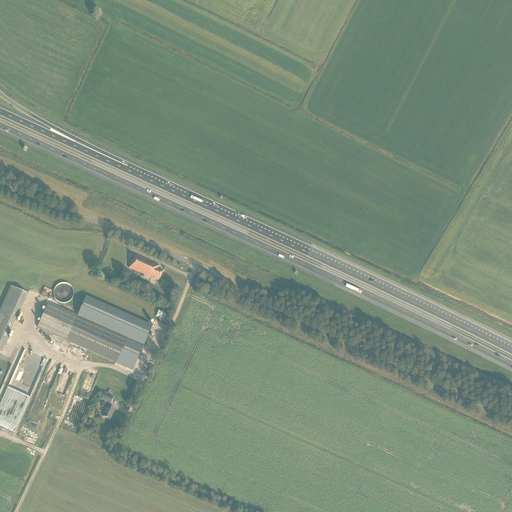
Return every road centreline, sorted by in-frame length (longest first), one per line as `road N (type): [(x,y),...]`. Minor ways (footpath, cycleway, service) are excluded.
road 1 (motorway): [(0,126),(511,365)]
road 2 (tertiary): [(511,421),(261,307),(215,275),(111,226),(0,187)]
road 3 (motorway): [(511,350),(134,173)]
road 4 (motorway): [(134,173),(0,95)]
road 5 (motorway): [(134,173),(0,111)]
